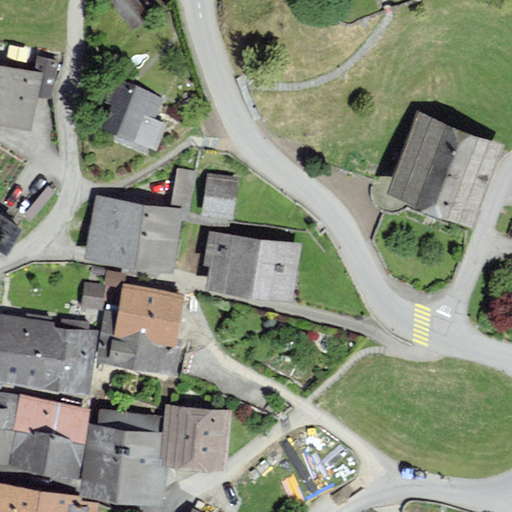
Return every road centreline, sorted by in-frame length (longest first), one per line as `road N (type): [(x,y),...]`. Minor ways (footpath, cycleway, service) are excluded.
road 1 (residential): [(200,0),(213,61),(245,136),(330,210),(400,317),(447,337)]
road 2 (residential): [(81,0),(70,189),(49,228),(0,261)]
road 3 (residential): [(511,488),(397,487),(334,511)]
road 4 (unclassified): [(447,337),(511,168)]
